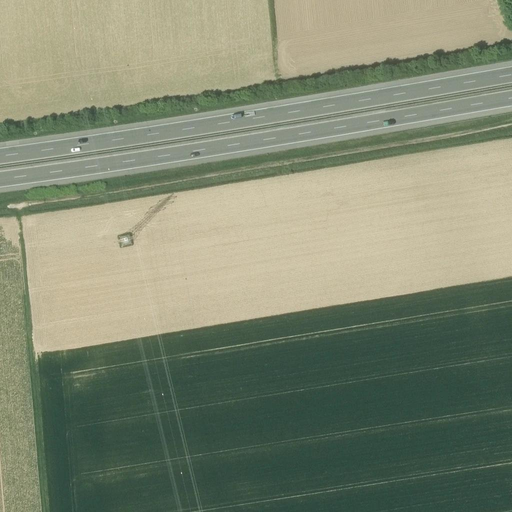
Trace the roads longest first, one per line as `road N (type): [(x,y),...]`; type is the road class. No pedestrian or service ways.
road 1 (motorway): [(0,182),(511,99)]
road 2 (motorway): [(511,76),(0,158)]
road 3 (track): [(511,123),(0,205)]
road 4 (track): [(43,511),(17,202)]
